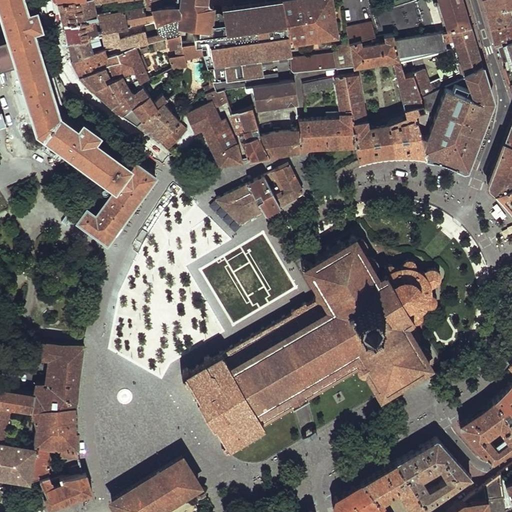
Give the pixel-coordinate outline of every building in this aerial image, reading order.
[(0,0),(0,10),(7,35),(15,61),(36,128),(114,185),(95,211),(86,204),(76,218),(80,221),(106,240),(151,178),(155,173),(133,157),(128,163),(94,138),(99,132),(98,131),(81,119),(77,125),(58,111),(51,89),(50,88),(49,85),(32,29),(40,27),(35,10),(28,11),(24,0),(0,0)] [(156,21),(154,7),(164,4),(164,0),(60,0),(57,0),(60,12),(66,35),(67,40),(116,29),(139,24),(156,21)] [(164,0),(164,4),(154,7),(156,21),(180,15),(179,26),(181,36),(184,48),(203,45),(205,45),(234,36),(235,37),(249,33),(268,27),(287,24),(291,40),(337,33),(330,0),(280,0),(223,8),(225,22),(211,23),(210,21),(213,21),(214,4),(212,4),(208,3),(207,0),(206,0),(440,0),(450,31),(471,27),(463,0),(164,0)] [(491,30),(511,21),(511,0),(481,0),(489,24),(491,30)] [(116,29),(67,40),(69,48),(71,58),(93,53),(91,44),(95,43),(97,52),(104,50),(109,49),(120,47),(121,48),(133,46),(168,39),(181,36),(179,26),(180,15),(156,21),(139,24),(140,29),(158,27),(158,28),(119,38),(116,29)] [(493,39),(494,44),(497,43),(501,41),(511,36),(511,21),(491,30),(493,39)] [(347,27),(350,42),(363,39),(375,36),(372,23),(347,27)] [(255,62),(267,59),(290,53),(291,52),(291,40),(287,24),(268,27),(249,33),(250,37),(204,50),(205,54),(209,68),(254,56),(255,62)] [(450,31),(396,40),(401,59),(452,47),(461,73),(435,80),(434,78),(429,79),(426,70),(414,74),(422,98),(447,88),(467,79),(467,74),(483,65),(477,48),(471,27),(450,31)] [(354,65),(355,66),(394,61),(408,114),(414,111),(416,115),(422,112),(426,110),(422,98),(414,74),(406,77),(401,59),(396,40),(393,32),(384,34),(386,40),(364,45),(363,39),(350,42),(350,43),(354,65)] [(0,65),(15,61),(7,35),(0,37),(0,65)] [(181,36),(168,39),(171,50),(184,49),(184,48),(181,36)] [(511,36),(501,41),(507,58),(510,67),(511,66),(511,36)] [(497,43),(502,60),(507,58),(501,41),(497,43)] [(334,53),(336,67),(354,65),(350,43),(339,46),(340,52),(334,53)] [(186,59),(205,54),(204,50),(203,45),(184,48),(184,49),(185,56),(171,58),(170,60),(172,66),(172,69),(188,65),(186,59)] [(97,65),(80,74),(82,76),(87,81),(92,87),(105,82),(102,76),(107,74),(105,68),(110,68),(114,78),(107,81),(109,86),(123,82),(123,76),(124,74),(129,72),(134,79),(138,76),(141,80),(147,77),(144,70),(143,70),(140,60),(139,60),(133,46),(121,48),(121,54),(117,54),(117,61),(97,65)] [(93,53),(71,58),(74,63),(78,70),(80,74),(97,65),(117,61),(117,54),(121,54),(121,48),(120,47),(109,49),(110,56),(106,57),(104,50),(97,52),(93,53)] [(294,72),(336,67),(334,53),(290,57),(290,70),(294,72)] [(249,84),(266,80),(263,65),(256,67),(255,62),(254,56),(209,68),(214,84),(216,89),(216,90),(249,84)] [(483,65),(467,74),(467,79),(447,88),(431,138),(426,137),(424,129),(427,128),(422,112),(416,115),(422,132),(422,134),(426,156),(436,158),(445,161),(462,168),(467,167),(471,156),(473,150),(492,101),(493,98),(488,83),(483,65)] [(136,92),(128,90),(119,97),(112,104),(116,108),(122,112),(148,92),(140,81),(141,80),(138,76),(134,79),(129,72),(124,74),(123,76),(123,82),(125,85),(135,80),(142,88),(136,92)] [(358,74),(348,75),(356,146),(358,160),(371,157),(384,154),(390,154),(395,154),(388,121),(370,124),(358,74)] [(343,116),(324,117),(303,117),(300,117),(301,129),(300,149),(305,148),(311,147),(330,146),(356,146),(348,75),(338,77),(342,110),(343,116)] [(251,93),(257,92),(283,86),(281,77),(266,80),(249,84),(251,93)] [(305,93),(334,87),(333,78),(304,83),(305,93)] [(175,92),(174,80),(154,98),(148,92),(122,112),(129,117),(137,122),(164,101),(175,92)] [(106,100),(112,104),(119,97),(109,86),(107,81),(105,82),(92,87),(101,95),(106,100)] [(204,87),(206,93),(216,89),(214,84),(204,87)] [(257,92),(259,103),(296,94),(295,84),(283,86),(257,92)] [(222,162),(241,159),(234,137),(223,113),(218,115),(214,104),(226,100),(223,91),(217,92),(216,90),(216,89),(206,93),(208,98),(209,101),(189,112),(197,128),(202,126),(220,163),(222,162)] [(179,117),(164,101),(137,122),(148,130),(155,135),(158,139),(174,124),(179,119),(179,117)] [(271,154),(300,149),(301,129),(267,136),(259,103),(257,103),(257,106),(252,107),(256,124),(260,139),(271,154)] [(233,112),(238,127),(256,124),(252,107),(233,112)] [(408,114),(388,121),(395,154),(405,154),(414,155),(421,156),(426,156),(422,134),(422,132),(416,115),(414,111),(408,114)] [(490,186),(494,190),(511,183),(511,117),(502,144),(487,182),(490,186)] [(179,119),(174,124),(182,133),(187,127),(179,119)] [(174,124),(158,139),(167,148),(182,133),(174,124)] [(250,158),(271,154),(260,139),(256,124),(238,127),(244,146),(250,158)] [(285,187),(274,192),(280,204),(289,198),(303,191),(289,162),(275,169),(285,187)] [(264,174),(248,182),(262,208),(265,212),(272,208),(280,204),(274,192),(264,174)] [(248,182),(216,197),(240,220),(251,214),(262,208),(248,182)] [(511,183),(494,190),(511,210),(511,183)] [(210,424),(211,423),(212,423),(213,422),(213,423),(214,423),(218,428),(216,430),(217,433),(220,431),(223,438),(222,438),(223,439),(221,441),(223,445),(225,444),(226,445),(227,444),(228,446),(232,443),(265,424),(264,422),(292,405),(293,406),(299,402),(306,398),(306,397),(358,366),(359,367),(360,367),(377,395),(392,386),(394,389),(398,387),(402,385),(406,383),(408,381),(413,379),(417,376),(420,374),(418,371),(425,367),(429,365),(427,361),(428,360),(427,359),(427,358),(428,358),(429,357),(429,356),(430,355),(430,354),(430,353),(430,352),(430,351),(430,350),(429,349),(429,348),(428,347),(427,346),(426,346),(424,345),(423,345),(422,345),(420,345),(418,346),(415,340),(416,339),(417,339),(417,338),(418,338),(418,337),(418,336),(419,335),(419,334),(419,333),(419,332),(419,331),(418,330),(417,329),(416,328),(415,327),(414,327),(413,326),(412,326),(411,326),(410,326),(409,327),(408,327),(407,327),(404,322),(410,318),(411,319),(411,320),(412,320),(415,321),(416,322),(417,321),(418,321),(418,320),(419,319),(420,320),(421,319),(422,318),(421,317),(421,314),(422,314),(422,313),(421,311),(422,311),(423,310),(423,309),(424,308),(425,307),(426,306),(426,305),(427,306),(428,306),(429,306),(430,305),(432,304),(433,305),(433,304),(434,304),(434,303),(435,303),(434,302),(435,300),(435,299),(435,298),(434,298),(433,295),(432,294),(430,293),(430,291),(430,290),(430,289),(430,287),(429,286),(429,285),(429,284),(439,278),(440,277),(441,277),(442,275),(440,275),(441,274),(441,273),(441,272),(440,271),(440,270),(439,269),(438,269),(437,268),(437,267),(435,267),(435,268),(434,268),(433,268),(423,274),(423,273),(422,272),(421,272),(420,271),(419,270),(418,269),(417,269),(415,268),(416,267),(416,266),(416,265),(415,265),(414,263),(414,262),(413,261),(412,261),(409,260),(408,260),(407,260),(407,261),(405,263),(404,263),(403,264),(403,266),(402,266),(401,266),(400,266),(399,266),(398,266),(397,267),(395,267),(395,266),(394,265),(393,266),(390,264),(389,264),(388,264),(385,266),(384,266),(384,267),(384,268),(384,271),(383,271),(383,272),(384,272),(384,274),(378,277),(374,271),(376,271),(376,270),(377,270),(377,269),(378,268),(378,267),(378,266),(378,265),(378,264),(378,263),(378,262),(377,261),(377,260),(376,259),(375,258),(374,258),(373,258),(372,257),(371,257),(370,257),(369,258),(368,258),(367,258),(363,252),(364,252),(365,251),(366,250),(366,249),(367,248),(367,247),(367,246),(367,245),(367,244),(367,243),(366,242),(366,241),(365,241),(365,240),(364,240),(363,239),(362,239),(361,238),(360,238),(359,238),(358,238),(357,239),(356,237),(355,238),(353,235),(342,242),(341,239),(338,241),(315,254),(317,256),(301,265),(303,269),(305,272),(309,280),(311,282),(315,289),(315,290),(315,291),(315,292),(314,293),(314,294),(315,295),(315,296),(316,297),(313,298),(305,302),(303,304),(299,306),(294,309),(292,310),(222,350),(221,348),(183,369),(184,371),(183,371),(183,372),(181,373),(184,377),(186,376),(186,377),(188,376),(192,383),(189,385),(191,387),(193,386),(197,392),(196,393),(196,394),(195,394),(194,395),(210,424)] [(39,474),(47,473),(48,464),(48,449),(59,450),(59,455),(79,456),(77,445),(77,425),(76,406),(79,369),(81,342),(42,338),(41,354),(49,355),(48,380),(38,380),(37,391),(0,385),(0,439),(11,442),(14,407),(37,410),(41,424),(40,444),(35,444),(30,480),(39,474)] [(511,379),(508,385),(492,399),(511,424),(511,379)] [(511,424),(492,399),(484,406),(477,410),(468,416),(459,422),(459,425),(490,459),(493,459),(511,446),(511,424)] [(316,426),(299,435),(301,437),(317,428),(316,426)] [(397,459),(425,505),(470,474),(436,436),(417,447),(397,459)] [(153,511),(199,484),(182,453),(108,498),(117,511),(153,511)] [(336,495),(334,497),(333,498),(332,500),(332,501),(335,511),(386,511),(381,505),(383,504),(381,501),(399,489),(412,511),(417,511),(426,506),(425,505),(397,459),(354,485),(336,495)] [(69,467),(71,473),(64,476),(62,474),(51,479),(47,473),(39,474),(47,492),(43,495),(48,507),(70,498),(91,489),(86,470),(82,472),(81,465),(69,467)] [(488,511),(486,497),(504,494),(500,470),(495,474),(448,509),(443,511),(488,511)] [(0,486),(10,485),(11,481),(12,477),(7,476),(0,475),(0,486)]
